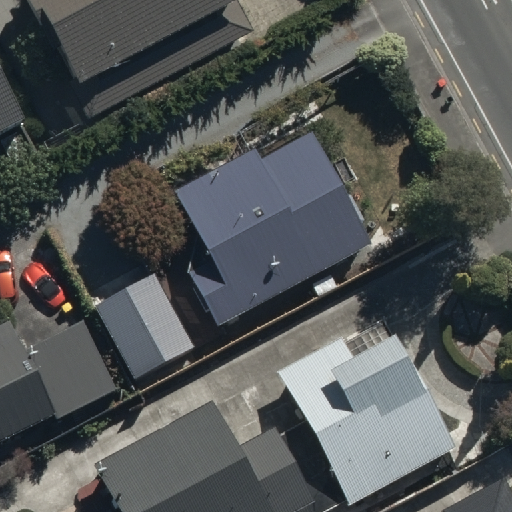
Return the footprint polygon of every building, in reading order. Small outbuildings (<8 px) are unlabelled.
[(29,0),(87,112),(254,26),(240,0),(29,0)] [(0,65),(0,124),(24,112),(0,65)] [(252,135),(171,180),(207,244),(183,256),(218,318),(368,234),(304,120),(258,146),(252,135)] [(100,279),(141,359),(192,333),(151,253),(100,279)] [(314,511),(346,495),(457,433),(388,310),(346,334),(342,327),(274,364),(291,394),(233,426),(207,380),(93,444),(127,511),(314,511)] [(0,432),(53,406),(55,409),(114,380),(80,312),(26,339),(12,311),(0,317),(0,432)] [(511,511),(511,487),(502,469),(442,502),(447,511),(511,511)]
